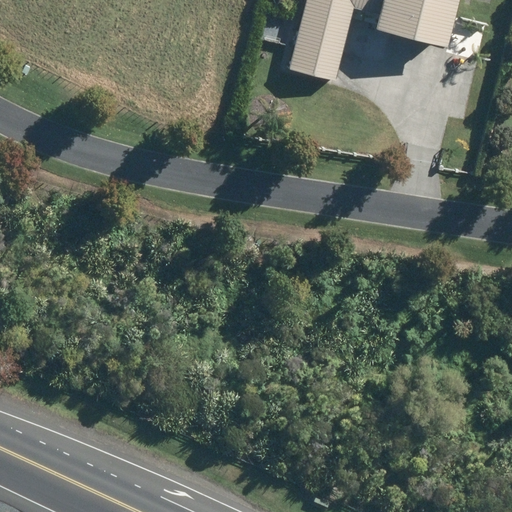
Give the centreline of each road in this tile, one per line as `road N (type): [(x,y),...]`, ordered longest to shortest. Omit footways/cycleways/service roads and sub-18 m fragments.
road 1 (residential): [(0,115),(135,167),(511,222)]
road 2 (primary): [(0,448),(139,511)]
